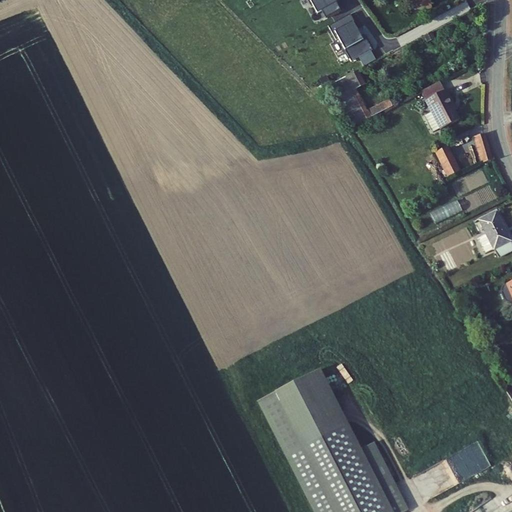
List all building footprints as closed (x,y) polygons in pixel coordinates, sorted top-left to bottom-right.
[(364,10),(359,12),(363,20),(357,23),(360,30),(368,26),(371,24),(364,10)] [(372,33),(368,26),(360,30),(357,23),(363,20),(359,12),(341,22),(349,36),(352,35),(364,57),(385,46),(377,31),(372,33)] [(368,68),(340,83),(362,123),(378,115),(364,87),(374,81),(368,68)] [(451,124),(452,125),(471,115),(463,100),(466,98),(459,84),(437,95),(443,107),(436,111),(444,127),(451,124)] [(475,140),(489,164),(496,160),(482,135),(475,140)] [(451,151),(463,174),(472,169),(460,147),(451,151)] [(482,168),(474,171),(480,186),(488,182),(482,168)] [(458,202),(430,211),(433,223),(462,214),(458,202)] [(496,246),(505,242),(509,251),(511,249),(511,212),(509,205),(492,212),(498,226),(489,230),(496,246)] [(322,369),(259,402),(316,511),(404,511),(410,509),(376,443),(363,450),(322,369)] [(473,511),(491,511),(486,503),(473,511)]
